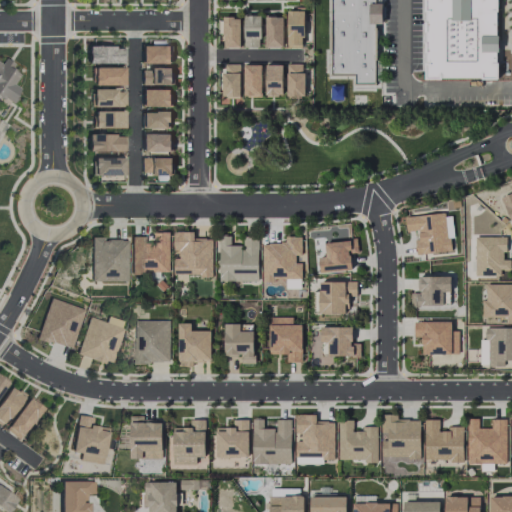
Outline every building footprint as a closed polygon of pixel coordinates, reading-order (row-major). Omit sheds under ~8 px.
[(375,85),(376,23),(382,23),(382,3),(375,3),(375,0),(331,0),(330,75),(359,75),(358,85),(375,85)] [(287,10),(287,46),(303,46),(303,10),(287,10)] [(244,15),(244,48),(260,48),(260,16),(244,15)] [(283,47),(282,16),(265,16),(266,47),(283,47)] [(240,17),(220,17),(220,33),(224,33),(224,47),(240,48),(240,17)] [(169,64),(169,40),(151,39),(151,45),(140,45),(139,63),(169,64)] [(121,47),(86,46),(86,63),(120,64),(121,47)] [(262,65),(244,64),(243,96),(260,96),(262,65)] [(283,65),(265,64),(265,96),(282,96),(283,65)] [(287,64),(287,96),(304,96),(303,64),(287,64)] [(239,65),(222,66),(223,98),(240,98),(239,65)] [(123,85),(123,66),(91,66),(91,85),(123,85)] [(172,84),(171,68),(140,69),(140,85),(172,84)] [(124,89),(91,89),(91,107),(124,107),(124,89)] [(140,106),(170,107),(171,90),(140,89),(140,106)] [(123,128),(122,110),(92,111),(92,128),(123,128)] [(140,129),(170,128),(170,111),(140,112),(140,129)] [(170,152),(171,134),(140,133),(139,151),(170,152)] [(87,152),(121,151),(120,134),(86,135),(87,152)] [(172,175),(172,158),(140,157),(140,174),(172,175)] [(123,158),(91,158),(91,175),(123,176),(123,158)] [(511,192),(501,198),(511,224),(511,192)] [(452,251),(451,239),(454,238),(452,213),(405,216),(406,232),(416,231),(417,254),(452,251)] [(212,239),(194,238),(194,231),(174,231),(173,250),(180,250),(180,259),(174,258),(173,274),(212,275),(212,239)] [(130,236),(130,273),(169,273),(169,232),(154,232),(154,243),(145,243),(145,236),(130,236)] [(258,281),(258,237),(243,236),(243,245),(230,245),(230,236),(220,236),(219,281),(258,281)] [(302,280),(302,259),(301,259),(301,236),(285,236),(285,243),(263,243),(263,280),(302,280)] [(475,276),(500,276),(500,270),(510,270),(510,259),(505,259),(505,237),(475,236),(475,276)] [(126,281),(126,238),(90,238),(90,281),(126,281)] [(351,253),(358,253),(357,240),(325,241),(326,256),(319,256),(320,272),(352,271),(351,253)] [(450,306),(450,276),(418,276),(418,292),(411,292),(410,305),(450,306)] [(319,314),(345,313),(345,303),(356,303),(356,281),(319,282),(319,314)] [(506,323),(511,322),(511,283),(484,283),(483,317),(506,318),(506,323)] [(82,308),(48,298),(35,339),(70,349),(82,308)] [(87,317),(75,354),(109,365),(123,321),(106,316),(104,322),(87,317)] [(293,317),(270,317),(269,354),(286,354),(286,362),(301,362),(302,325),(292,324),(293,317)] [(169,320),(133,321),(134,363),(170,363),(169,320)] [(210,330),(191,331),(191,323),(178,323),(178,366),(193,366),(193,362),(211,361),(210,330)] [(240,323),(224,324),(225,356),(241,356),(241,363),(254,363),(254,331),(240,331),(240,323)] [(352,327),(320,326),(320,342),(329,342),(328,356),(360,356),(360,343),(352,343),(352,327)] [(511,366),(511,327),(485,327),(485,338),(489,338),(488,366),(511,366)] [(0,397),(0,425),(3,427),(21,395),(6,387),(0,397)] [(4,430),(18,439),(40,407),(27,397),(4,430)] [(334,421),(316,421),(316,414),(295,415),(295,433),(302,433),(302,441),(296,441),(296,464),(324,463),(324,460),(334,460),(334,421)] [(420,457),(420,419),(397,420),(397,414),(381,414),(381,457),(420,457)] [(101,463),(107,428),(90,425),(91,417),(76,415),(69,457),(101,463)] [(162,459),(162,419),(130,418),(130,458),(162,459)] [(252,463),(291,464),(291,419),(276,419),(276,429),(263,428),(263,418),(252,418),(252,463)] [(506,464),(507,419),(491,419),(491,428),(478,428),(479,419),(468,418),(467,463),(506,464)] [(173,427),(173,464),(196,464),(196,457),(205,457),(205,419),(190,420),(190,427),(173,427)] [(248,419),(233,419),(233,427),(215,427),(216,458),(249,457),(248,419)] [(339,461),(377,460),(377,428),(353,428),(353,419),(338,420),(339,461)] [(424,461),(463,461),(463,428),(439,428),(439,419),(425,419),(424,461)] [(87,481),(59,481),(59,511),(86,511),(87,502),(80,502),(80,494),(86,494),(87,481)] [(148,511),(176,511),(176,481),(143,482),(144,507),(149,507),(148,511)] [(303,511),(303,488),(269,488),(269,511),(303,511)] [(346,511),(346,497),(310,496),(310,511),(346,511)] [(479,511),(480,497),(445,496),(444,511),(479,511)] [(511,511),(511,496),(490,497),(489,511),(511,511)] [(439,511),(439,501),(403,501),(403,511),(439,511)] [(352,511),(389,511),(390,503),(353,502),(352,511)]
